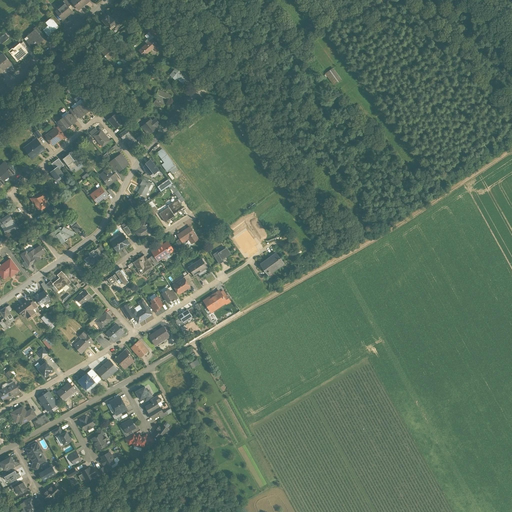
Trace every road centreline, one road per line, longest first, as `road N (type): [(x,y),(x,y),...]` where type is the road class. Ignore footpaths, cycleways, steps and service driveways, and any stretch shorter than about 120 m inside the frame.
road 1 (track): [(511,151),(334,263)]
road 2 (residential): [(62,260),(10,191),(98,117)]
road 3 (residential): [(272,247),(134,335)]
road 4 (residential): [(134,335),(0,413)]
road 5 (unclassified): [(111,0),(0,94)]
road 6 (track): [(256,55),(378,0)]
road 7 (residential): [(89,282),(190,214)]
